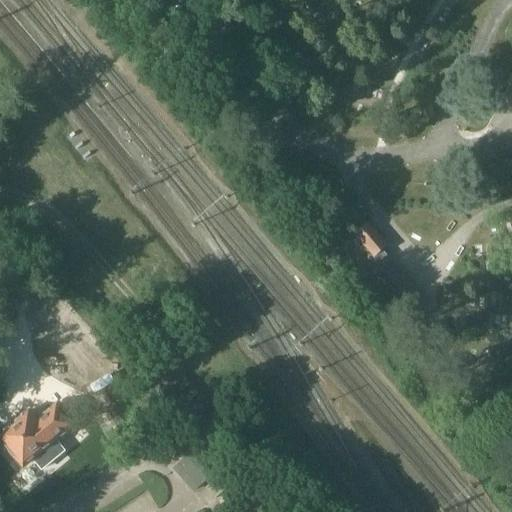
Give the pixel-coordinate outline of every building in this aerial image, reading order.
[(388,246),(370,226),(357,237),(381,264),(389,257),(383,251),(388,246)] [(407,317),(426,301),(397,266),(378,282),(407,317)] [(126,377),(103,392),(112,406),(94,417),(108,439),(130,426),(116,404),(136,391),(126,377)] [(186,427),(211,404),(203,396),(193,405),(175,385),(161,399),(186,427)] [(59,444),(79,428),(59,404),(40,420),(32,410),(0,435),(0,437),(25,468),(36,459),(41,465),(45,466),(51,461),(50,458),(46,452),(57,443),(59,444)] [(174,470),(193,491),(210,477),(191,456),(174,470)]
